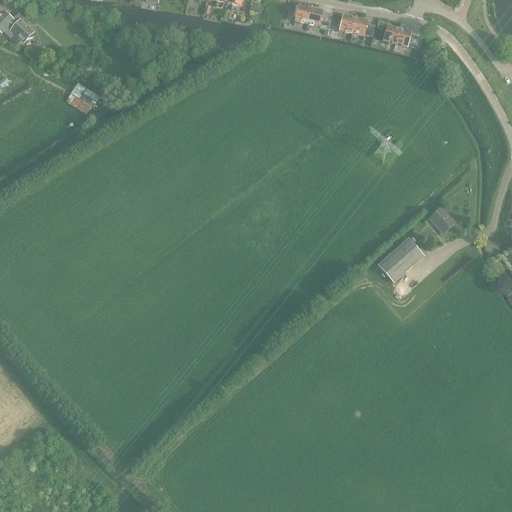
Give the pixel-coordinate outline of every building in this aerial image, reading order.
[(241,0),(228,0),(227,6),(240,9),(241,0)] [(298,7),(295,23),(307,25),(311,10),(298,7)] [(311,10),(307,25),(320,28),(329,30),(331,18),(322,16),(323,12),(311,10)] [(4,33),(10,39),(13,36),(20,43),(33,40),(29,27),(27,28),(21,22),(23,20),(19,16),(15,19),(16,20),(13,23),(4,14),(0,17),(0,34),(1,36),(4,33)] [(343,17),(339,33),(352,35),(355,20),(343,17)] [(355,20),(352,35),(364,38),(364,37),(372,39),(375,28),(367,26),(368,23),(355,20)] [(399,31),(387,27),(382,43),(395,46),(399,31)] [(400,31),(395,46),(408,50),(412,34),(400,31)] [(95,72),(88,64),(79,71),(86,80),(95,72)] [(66,103),(87,116),(99,97),(78,84),(66,103)] [(431,221),(443,234),(454,224),(442,211),(431,221)] [(409,241),(408,240),(378,267),(394,285),(424,258),(414,246),(417,243),(413,238),(409,241)] [(118,491),(120,494),(127,487),(124,485),(118,491)]
